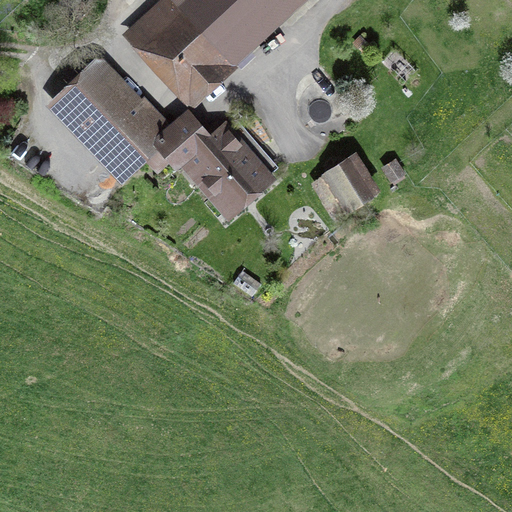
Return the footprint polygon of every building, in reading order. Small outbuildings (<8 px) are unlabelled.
[(75,18),(85,9),(75,0),(65,0),(61,4),(75,18)] [(133,35),(189,95),(222,64),(220,61),(285,0),(174,0),(180,6),(174,11),(167,4),(133,35)] [(115,147),(134,168),(147,157),(176,129),(157,111),(150,118),(98,64),(58,102),(107,154),(115,147)] [(176,129),(147,157),(155,167),(168,154),(178,164),(188,154),(208,177),(201,183),(226,211),(263,179),(217,126),(211,131),(212,133),(206,139),(188,119),(176,129)] [(367,188),(354,167),(335,179),(332,174),(318,182),(335,208),(367,188)]
